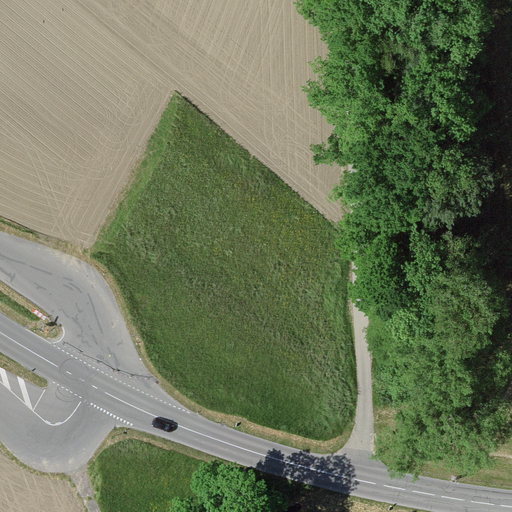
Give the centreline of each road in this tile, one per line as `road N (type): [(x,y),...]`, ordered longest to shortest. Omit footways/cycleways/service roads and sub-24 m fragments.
road 1 (track): [(363,481),(342,0)]
road 2 (secondary): [(511,506),(290,463),(116,396)]
road 3 (primary): [(116,396),(97,326),(76,292),(0,252)]
road 4 (primary): [(0,397),(52,431),(76,416),(95,385)]
